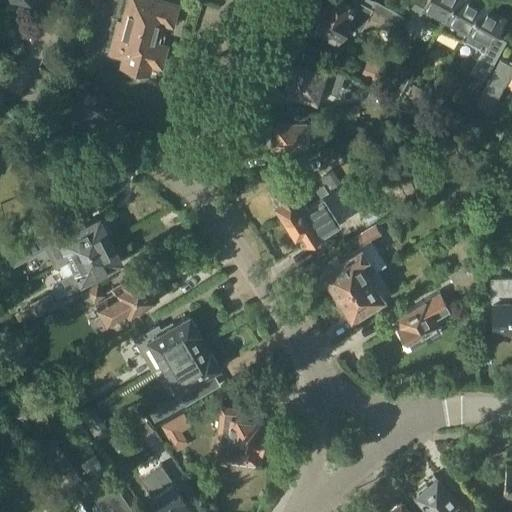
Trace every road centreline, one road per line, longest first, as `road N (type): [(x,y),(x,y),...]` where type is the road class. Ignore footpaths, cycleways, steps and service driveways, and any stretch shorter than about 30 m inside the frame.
road 1 (residential): [(194,183),(321,386)]
road 2 (residential): [(0,77),(194,183)]
road 3 (residential): [(194,183),(249,0)]
road 4 (residential): [(307,511),(414,412)]
road 5 (unclassified): [(321,386),(307,511)]
